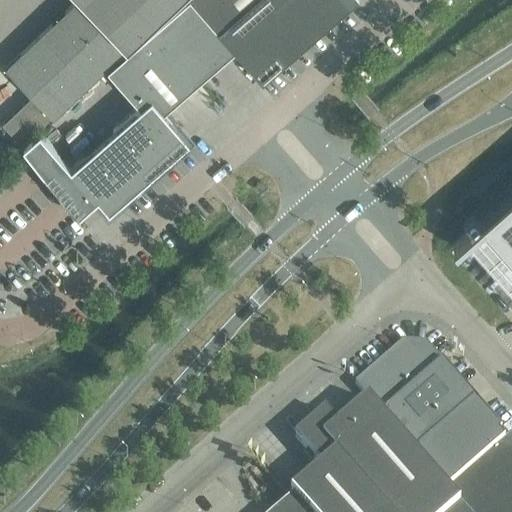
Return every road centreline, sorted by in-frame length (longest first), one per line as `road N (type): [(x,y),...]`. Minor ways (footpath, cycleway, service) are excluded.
road 1 (primary): [(328,184),(139,371),(15,511)]
road 2 (primary): [(59,511),(110,466),(254,302),(352,210)]
road 3 (tertiary): [(139,511),(412,276)]
road 4 (unclassified): [(270,122),(39,322),(0,331)]
road 5 (secondary): [(511,51),(328,184)]
road 6 (secondary): [(352,210),(414,161),(511,107)]
road 7 (unclassified): [(409,0),(270,122)]
road 8 (tertiary): [(511,379),(412,276)]
